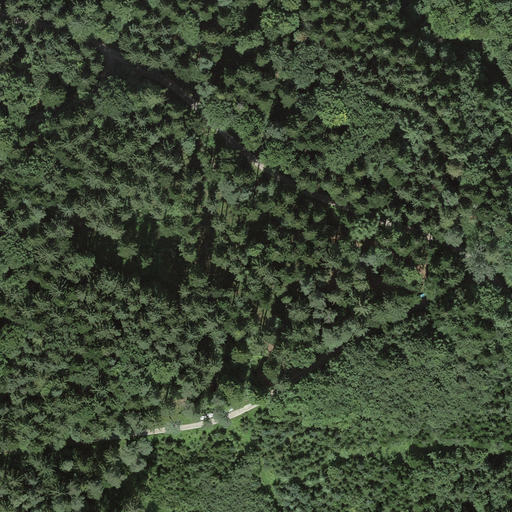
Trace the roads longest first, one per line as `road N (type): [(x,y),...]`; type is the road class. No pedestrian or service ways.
road 1 (track): [(0,14),(83,38),(131,63),(259,171),(423,233),(457,252),(511,304)]
road 2 (track): [(0,449),(224,425),(269,404),(400,311),(456,283),(498,285)]
road 3 (track): [(276,487),(399,446),(511,453)]
road 4 (track): [(0,138),(131,63)]
road 5 (track): [(420,0),(511,102)]
